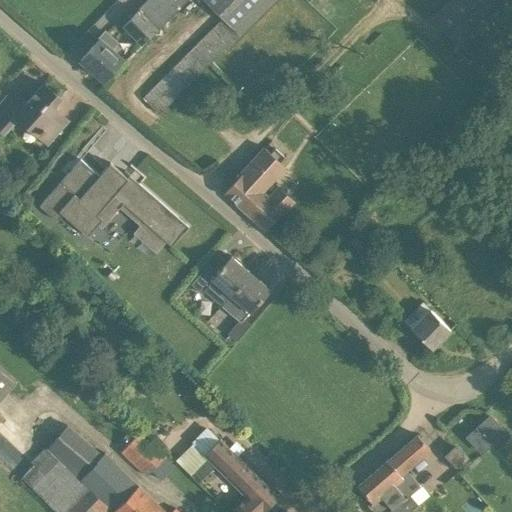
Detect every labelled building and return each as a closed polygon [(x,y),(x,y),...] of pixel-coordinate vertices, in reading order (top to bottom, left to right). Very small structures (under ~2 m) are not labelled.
[(142,45),(186,0),(146,0),(122,26),(142,45)] [(172,102),(273,0),(203,0),(222,19),(156,86),(142,100),(157,116),(172,102)] [(448,0),(430,18),(459,48),(508,0),(448,0)] [(104,33),(78,60),(102,81),(121,60),(110,49),(115,43),(104,33)] [(0,136),(2,139),(17,121),(45,145),(67,121),(51,107),(59,98),(43,83),(26,102),(11,89),(0,102),(0,136)] [(459,147),(448,135),(426,155),(438,167),(459,147)] [(265,230),(292,199),(280,188),(269,201),(257,191),(281,164),(279,163),(284,158),(275,149),(270,154),(264,148),(223,193),(265,230)] [(136,186),(123,175),(109,163),(98,176),(79,160),(39,206),(56,222),(62,215),(87,237),(97,226),(100,229),(122,204),(171,247),(188,227),(138,184),(136,186)] [(351,240),(359,253),(370,246),(363,233),(351,240)] [(202,290),(221,306),(249,274),(230,257),(225,263),(216,255),(202,271),(190,285),(200,293),(202,290)] [(249,274),(221,306),(238,322),(241,319),(247,312),(249,313),(268,290),(249,274)] [(409,327),(409,328),(431,350),(451,331),(422,303),(403,321),(409,327)] [(23,319),(28,315),(19,306),(14,310),(23,319)] [(227,334),(236,342),(250,327),(249,326),(241,319),(238,322),(227,334)] [(231,346),(235,342),(229,337),(225,341),(231,346)] [(0,400),(15,383),(0,369),(0,400)] [(482,453),(502,433),(502,430),(490,417),(467,437),(482,453)] [(170,511),(165,511),(103,454),(101,456),(67,426),(46,449),(44,447),(29,462),(32,465),(21,477),(57,511),(61,511),(62,511),(61,511),(104,511),(108,508),(112,511),(176,511),(174,509),(170,511)] [(414,511),(421,507),(412,497),(423,488),(409,470),(434,449),(422,435),(393,460),(408,478),(399,485),(411,499),(402,506),(396,509),(397,510),(394,511),(414,511)] [(173,466),(164,457),(165,456),(150,442),(146,446),(136,436),(131,441),(120,452),(146,476),(151,471),(160,480),(173,466)] [(263,511),(279,497),(245,465),(220,439),(204,455),(247,497),(232,511),(263,511)] [(456,466),(465,458),(456,448),(447,456),(456,466)] [(372,507),(377,511),(394,511),(397,510),(396,509),(402,506),(411,499),(399,485),(408,478),(393,460),(363,486),(376,503),(372,507)] [(205,462),(190,477),(198,484),(213,469),(205,462)]
